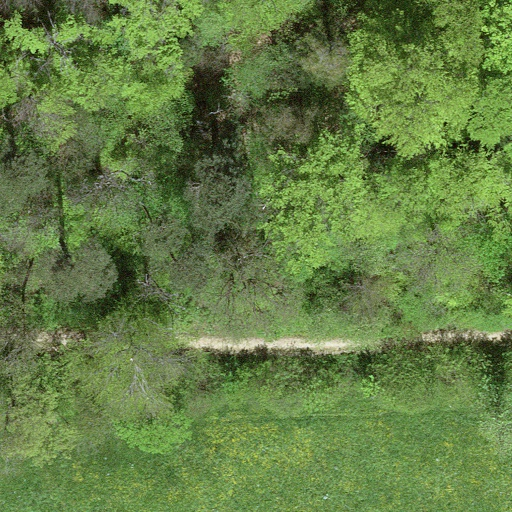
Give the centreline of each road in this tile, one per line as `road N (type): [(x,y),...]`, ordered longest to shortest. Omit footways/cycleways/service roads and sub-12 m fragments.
road 1 (track): [(0,329),(103,346),(186,348),(511,337)]
road 2 (track): [(0,177),(123,116),(315,0)]
